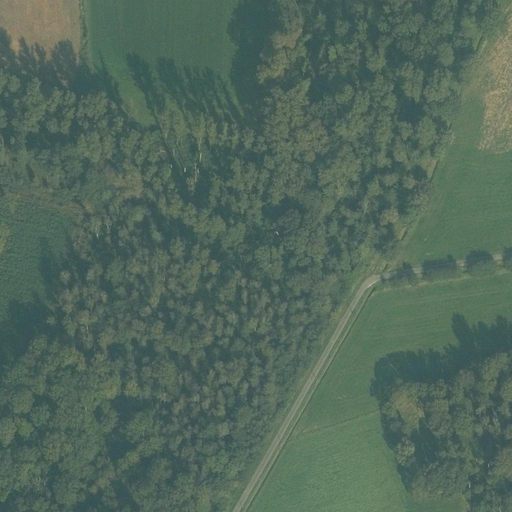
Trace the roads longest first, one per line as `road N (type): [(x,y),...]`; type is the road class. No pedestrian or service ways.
road 1 (unclassified): [(236,511),(368,282),(511,255)]
road 2 (track): [(368,282),(434,168),(486,0)]
